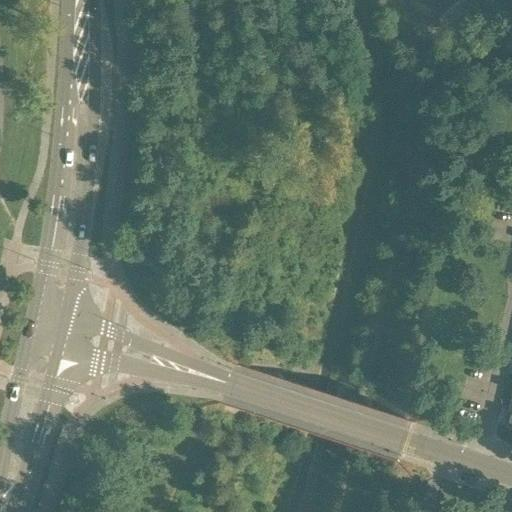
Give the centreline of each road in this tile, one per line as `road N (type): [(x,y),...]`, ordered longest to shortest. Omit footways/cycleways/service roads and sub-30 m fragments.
road 1 (unclassified): [(476,466),(61,335)]
road 2 (secondary): [(61,335),(92,115),(84,0)]
road 3 (secondary): [(77,0),(29,326)]
road 4 (secondary): [(11,511),(61,335)]
road 5 (residential): [(476,466),(511,305)]
road 6 (secondary): [(29,326),(0,474)]
